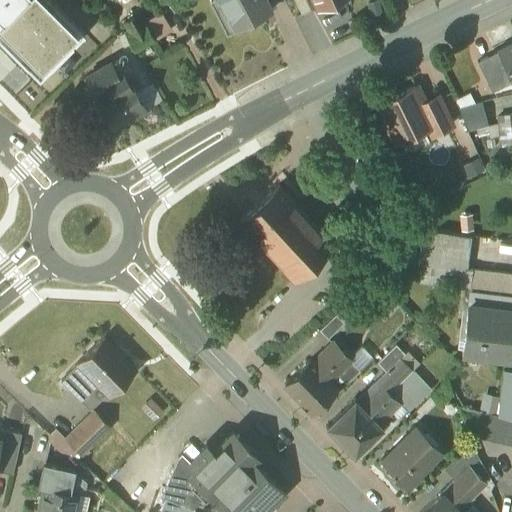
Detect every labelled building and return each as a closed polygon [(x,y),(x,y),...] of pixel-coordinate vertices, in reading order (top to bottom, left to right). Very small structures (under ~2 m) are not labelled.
[(0,0),(0,30),(3,33),(0,36),(0,39),(27,66),(31,62),(44,74),(84,33),(50,0),(0,0)] [(224,0),(230,11),(235,9),(243,25),(271,10),(265,0),(224,0)] [(314,0),(319,9),(336,0),(314,0)] [(139,12),(123,21),(128,29),(144,20),(139,12)] [(128,29),(125,31),(135,48),(153,37),(144,20),(128,29)] [(511,44),(499,51),(510,74),(511,78),(511,44)] [(499,51),(478,61),(489,84),(510,74),(499,51)] [(129,78),(117,59),(86,77),(97,97),(96,97),(105,112),(103,113),(102,116),(108,127),(111,128),(113,127),(114,128),(147,109),(129,78)] [(415,87),(381,104),(393,129),(391,134),(394,140),(400,141),(405,139),(407,134),(426,124),(432,121),(423,103),(415,87)] [(454,124),(439,95),(423,103),(432,121),(426,124),(431,135),(454,124)] [(482,101),(459,108),(469,129),(487,123),(482,101)] [(301,207),(279,183),(259,202),(240,219),(295,278),(334,242),(301,207)] [(472,235),(438,230),(421,243),(418,262),(456,267),(467,268),(472,235)] [(456,267),(419,263),(417,279),(454,284),(456,267)] [(511,272),(472,268),(470,286),(468,304),(511,308),(511,272)] [(511,308),(468,304),(462,352),(511,357),(511,308)] [(337,314),(320,330),(328,338),(345,322),(337,314)] [(104,336),(78,362),(66,374),(67,375),(62,380),(80,399),(98,382),(108,393),(110,394),(136,369),(104,336)] [(333,342),(313,362),(310,359),(285,384),(312,412),(336,388),(339,391),(361,370),(333,342)] [(396,344),(378,362),(386,371),(400,357),(401,358),(405,354),(396,344)] [(386,371),(357,399),(370,412),(398,385),(406,377),(413,370),(401,358),(400,357),(386,371)] [(511,369),(504,368),(499,402),(498,415),(511,417),(511,369)] [(423,394),(406,377),(398,385),(409,395),(408,396),(414,402),(423,394)] [(98,382),(80,399),(90,409),(95,405),(108,393),(98,382)] [(398,385),(370,412),(383,426),(393,416),(390,413),(408,396),(409,395),(398,385)] [(355,398),(328,424),(326,426),(341,440),(370,412),(357,399),(355,398)] [(499,402),(485,400),(483,411),(498,415),(499,402)] [(483,411),(459,406),(469,435),(511,444),(511,417),(498,415),(483,411)] [(95,409),(66,437),(83,454),(111,426),(95,409)] [(370,412),(341,440),(355,455),(383,426),(370,412)] [(417,426),(383,461),(393,471),(392,473),(408,489),(408,488),(404,484),(415,473),(419,477),(420,476),(419,475),(442,452),(417,426)] [(22,433),(1,428),(0,431),(0,470),(13,473),(22,433)] [(178,457),(161,496),(167,498),(161,511),(247,511),(250,509),(253,511),(255,511),(266,501),(269,504),(283,490),(253,460),(257,456),(234,432),(198,469),(182,453),(178,457)] [(472,442),(445,468),(456,478),(468,466),(478,457),(472,442)] [(74,469),(46,463),(43,477),(45,480),(38,511),(73,511),(78,493),(82,494),(84,488),(70,485),(74,469)] [(441,492),(419,511),(460,511),(459,511),(479,491),(474,486),(481,480),(468,466),(456,478),(441,492)]
